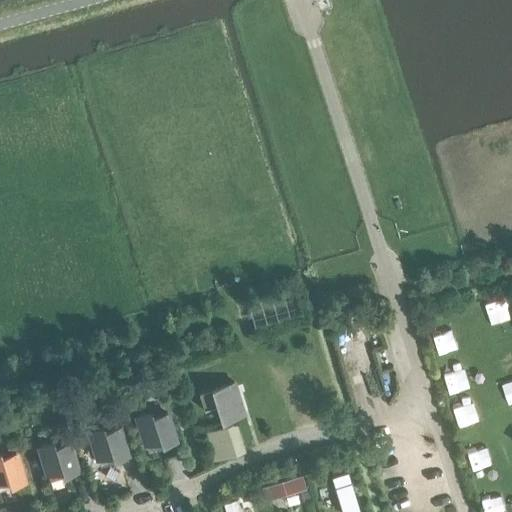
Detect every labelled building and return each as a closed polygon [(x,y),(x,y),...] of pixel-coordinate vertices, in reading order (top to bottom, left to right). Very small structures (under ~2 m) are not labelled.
[(221,420),(244,413),(234,380),(198,391),(204,409),(216,405),(221,420)] [(150,410),(136,414),(145,443),(159,439),(160,444),(175,440),(166,411),(152,415),(150,410)] [(233,422),(205,430),(213,460),(242,452),(233,422)] [(103,425),(89,429),(98,458),(111,454),(113,459),(128,454),(119,426),(105,430),(103,425)] [(53,440),(39,444),(48,473),(61,469),(63,474),(77,470),(68,441),(55,445),(53,440)] [(0,450),(0,481),(8,479),(9,485),(24,480),(15,451),(1,455),(0,450)] [(342,511),(350,511),(360,509),(349,473),(332,478),(342,511)] [(262,486),(266,499),(306,487),(302,474),(262,486)] [(240,511),(236,498),(224,502),(226,511),(240,511)]
